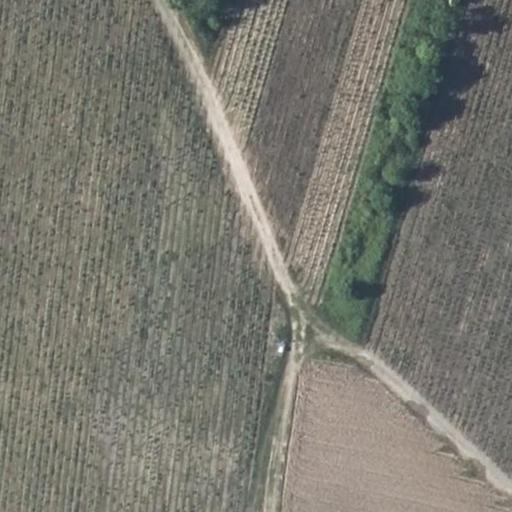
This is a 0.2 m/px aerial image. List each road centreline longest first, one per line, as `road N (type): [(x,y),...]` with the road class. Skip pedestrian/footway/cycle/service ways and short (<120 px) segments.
road 1 (track): [(297,311),(192,66),(154,0)]
road 2 (track): [(511,501),(297,311)]
road 3 (track): [(297,311),(264,511)]
